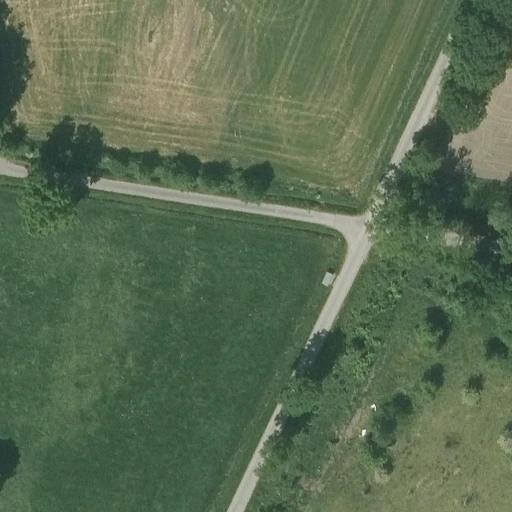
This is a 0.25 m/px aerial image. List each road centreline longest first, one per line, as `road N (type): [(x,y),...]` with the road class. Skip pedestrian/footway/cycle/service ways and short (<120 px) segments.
road 1 (unclassified): [(371,227),(0,167)]
road 2 (unclassified): [(234,511),(371,227)]
road 3 (unclassified): [(371,227),(478,0)]
road 4 (unclassified): [(511,249),(371,227)]
